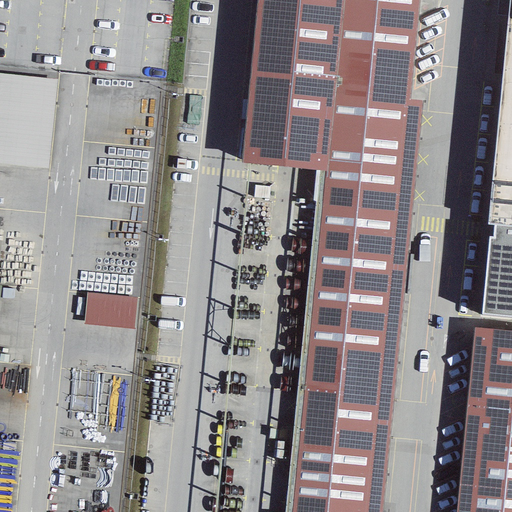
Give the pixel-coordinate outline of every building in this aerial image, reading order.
[(275,511),(371,511),(425,0),(243,0),(227,161),(312,170),(275,511)] [(511,0),(509,0),(481,309),(511,312),(511,0)] [(0,68),(0,160),(52,165),(60,74),(0,68)] [(89,286),(86,320),(137,324),(140,290),(89,286)] [(511,511),(511,333),(467,329),(449,511),(511,511)]
